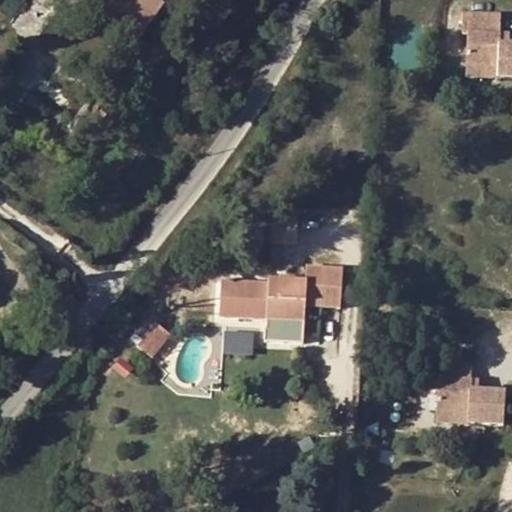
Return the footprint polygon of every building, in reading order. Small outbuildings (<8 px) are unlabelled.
[(114,0),(103,15),(119,27),(116,32),(133,43),(164,0),(114,0)] [(459,34),(464,34),(462,66),(494,67),(494,78),(511,78),(511,45),(506,45),(506,35),(498,35),(498,15),(459,13),(459,34)] [(462,66),(462,77),(494,78),(494,67),(462,66)] [(307,281),(305,306),(319,306),(321,306),(323,267),(307,266),(307,281)] [(323,267),(321,306),(339,307),(342,268),(323,267)] [(305,306),(307,281),(269,279),(269,283),(221,280),(219,316),(266,319),(304,321),(304,306),(305,306)] [(266,330),(303,333),(304,321),(266,319),(266,330)] [(153,354),(170,330),(157,320),(139,344),(153,354)] [(467,416),(467,426),(504,427),(505,393),(476,393),(477,358),(470,358),(471,338),(433,337),(431,382),(435,382),(436,415),(467,416)] [(467,416),(436,415),(436,426),(467,426),(467,416)]
